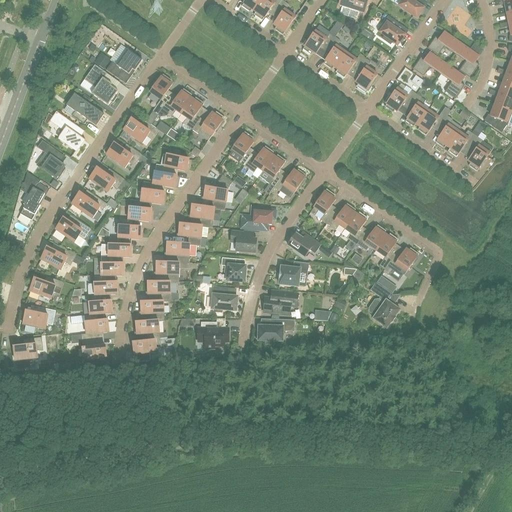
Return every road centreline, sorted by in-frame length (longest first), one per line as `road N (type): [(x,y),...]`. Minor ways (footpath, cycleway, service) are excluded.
road 1 (track): [(511,447),(222,442),(0,477)]
road 2 (residential): [(159,56),(44,221),(7,328)]
road 3 (residential): [(241,113),(148,250),(120,352)]
road 4 (residential): [(323,171),(438,251),(413,309)]
road 5 (residential): [(243,344),(271,244),(323,171)]
road 6 (residential): [(0,145),(54,0)]
road 7 (residential): [(366,109),(444,0)]
road 8 (residential): [(470,180),(366,109)]
